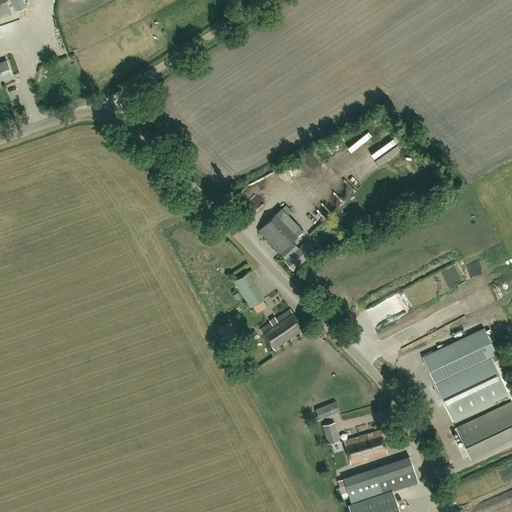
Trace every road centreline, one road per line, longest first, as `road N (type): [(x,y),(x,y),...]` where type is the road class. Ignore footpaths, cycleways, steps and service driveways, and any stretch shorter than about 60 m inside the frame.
road 1 (unclassified): [(442,511),(397,400),(169,164),(108,112)]
road 2 (track): [(108,112),(131,85),(265,0)]
